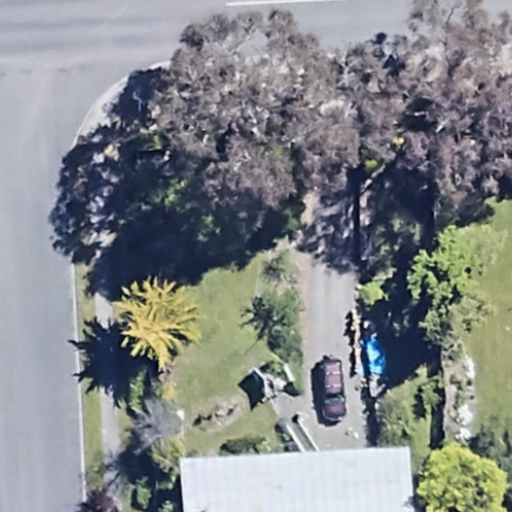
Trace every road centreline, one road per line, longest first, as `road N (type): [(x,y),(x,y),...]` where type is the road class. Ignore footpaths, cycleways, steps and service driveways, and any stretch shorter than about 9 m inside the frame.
road 1 (residential): [(0,86),(20,511)]
road 2 (unclassified): [(426,0),(160,13)]
road 3 (unclassified): [(160,13),(0,22)]
